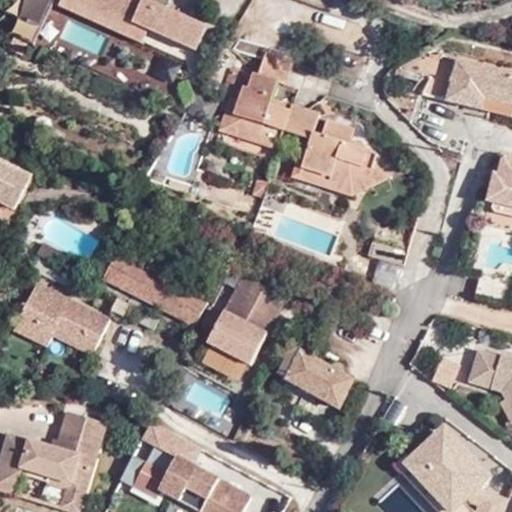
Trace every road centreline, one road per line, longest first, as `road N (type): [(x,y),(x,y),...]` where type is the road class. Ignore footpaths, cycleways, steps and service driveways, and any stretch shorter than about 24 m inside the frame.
road 1 (unknown): [(57,200),(136,204),(409,316),(459,294),(496,157),(511,145)]
road 2 (residential): [(319,511),(389,376),(440,194),(439,161),(371,91)]
